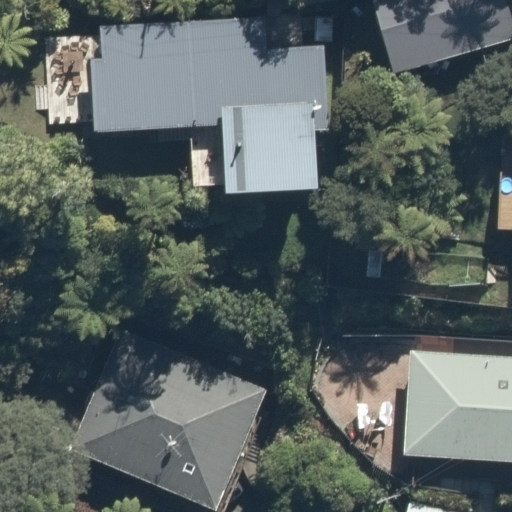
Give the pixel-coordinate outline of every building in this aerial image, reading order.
[(498,0),(400,0),(359,11),(373,65),(507,31),(498,0)] [(249,16),(95,18),(95,55),(78,55),(80,122),(196,119),(197,180),(299,178),(297,44),(249,45),(249,16)] [(356,234),(356,297),(477,297),(478,235),(356,234)] [(105,315),(48,440),(189,504),(245,378),(105,315)] [(511,349),(396,342),(389,449),(511,456),(511,349)] [(482,511),(485,486),(395,475),(390,511),(482,511)]
